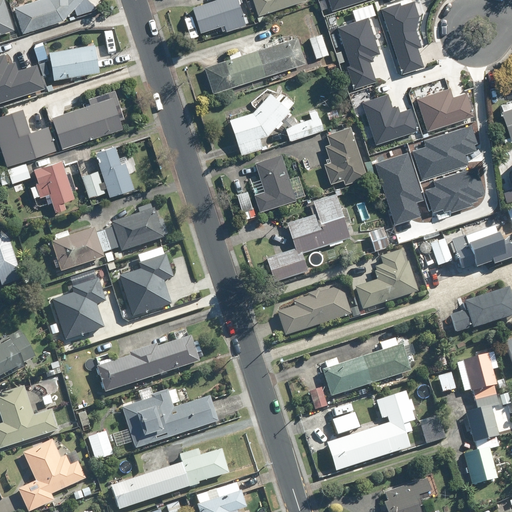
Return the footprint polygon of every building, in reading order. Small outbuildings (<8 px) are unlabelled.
[(0,0),(0,34),(11,31),(2,0),(0,0)] [(30,0),(12,6),(20,32),(60,20),(78,0),(30,0)] [(236,0),(207,0),(190,6),(199,31),(223,23),(225,30),(244,24),(236,0)] [(252,0),(257,15),(301,0),(252,0)] [(328,0),(333,12),(367,0),(328,0)] [(416,30),(420,18),(414,2),(401,6),(400,3),(381,9),(403,74),(424,67),(418,49),(422,47),(416,30)] [(347,67),(355,89),(377,82),(370,63),(375,61),(373,57),(381,54),(369,17),(337,28),(350,66),(347,67)] [(35,32),(11,40),(17,60),(41,52),(35,32)] [(328,55),(322,34),(309,38),(315,59),(328,55)] [(283,41),(254,50),(262,75),(303,62),(295,37),(283,41)] [(95,45),(49,53),(54,80),(100,73),(95,45)] [(229,58),(204,67),(212,92),(262,75),(254,50),(239,55),(229,58)] [(0,104),(45,89),(37,64),(19,71),(16,62),(8,64),(4,54),(0,54),(0,104)] [(328,57),(320,60),(322,66),(330,64),(328,57)] [(417,100),(428,132),(474,117),(467,93),(454,97),(451,89),(417,100)] [(52,117),(62,149),(123,130),(120,121),(124,120),(115,91),(88,99),(90,105),(52,117)] [(271,94),(268,92),(252,110),(228,119),(240,153),(260,146),(257,137),(262,135),(286,107),(292,101),(284,94),(273,91),(271,94)] [(375,145),(418,131),(411,110),(400,113),(398,107),(393,109),(388,95),(362,103),(375,145)] [(504,112),(502,112),(511,141),(511,140),(511,103),(502,107),(504,112)] [(0,116),(0,144),(8,167),(57,151),(49,127),(30,133),(23,109),(0,116)] [(336,111),(327,114),(330,120),(339,117),(336,111)] [(311,120),(285,128),(290,142),(324,131),(320,118),(318,119),(316,112),(310,114),(311,120)] [(413,152),(422,180),(469,165),(465,154),(477,151),(475,144),(478,143),(472,125),(424,140),(426,148),(413,152)] [(326,160),(327,164),(324,165),(331,185),(343,180),(345,186),(367,178),(350,128),(327,135),(330,145),(325,147),(329,159),(326,160)] [(112,145),(93,151),(105,187),(107,195),(131,188),(124,162),(123,161),(118,163),(112,145)] [(395,225),(421,217),(416,203),(424,200),(408,152),(374,163),(395,225)] [(253,193),(252,194),(257,210),(294,199),(287,178),(280,153),(253,161),(259,179),(262,190),(253,193)] [(31,196),(37,194),(38,196),(43,194),(48,193),(51,203),(53,211),(63,208),(61,201),(72,197),(59,159),(31,169),(36,182),(33,183),(34,184),(28,186),(31,196)] [(370,162),(364,164),(368,174),(373,172),(370,162)] [(25,164),(8,170),(12,184),(30,178),(25,164)] [(482,196),(485,192),(477,167),(434,181),(435,187),(425,190),(433,213),(443,209),(444,213),(451,211),(452,213),(473,206),(472,203),(478,201),(477,198),(482,196)] [(102,191),(99,181),(96,170),(79,175),(86,196),(90,195),(91,199),(102,196),(101,191),(102,191)] [(22,185),(14,188),(16,193),(24,191),(22,185)] [(252,209),(247,192),(237,195),(242,212),(252,209)] [(266,257),(274,279),(305,269),(300,251),(349,235),(345,223),(350,221),(345,207),(340,209),(334,193),(313,201),(314,203),(308,206),(311,214),(286,223),(294,247),(266,257)] [(112,227),(103,229),(109,249),(118,247),(119,251),(162,237),(161,235),(166,234),(161,219),(156,220),(152,208),(149,208),(148,204),(136,208),(138,213),(110,222),(112,227)] [(455,252),(460,269),(475,264),(475,267),(505,257),(505,258),(510,256),(510,258),(511,257),(511,239),(506,222),(451,240),(455,252)] [(48,225),(40,228),(42,234),(50,231),(48,225)] [(109,249),(103,229),(93,232),(92,228),(67,235),(66,231),(51,235),(53,241),(50,242),(55,258),(50,260),(53,269),(58,268),(59,270),(102,257),(100,252),(109,249)] [(382,232),(372,236),(377,250),(387,247),(382,232)] [(5,233),(0,234),(0,285),(17,280),(14,271),(17,270),(5,233)] [(443,239),(429,244),(437,266),(451,261),(443,239)] [(380,279),(355,287),(362,309),(418,292),(408,262),(404,263),(400,251),(380,257),(382,264),(375,267),(380,279)] [(119,275),(133,316),(172,303),(164,279),(173,276),(166,253),(139,262),(140,268),(119,275)] [(52,299),(66,340),(105,327),(97,303),(106,300),(99,278),(72,287),(74,292),(52,299)] [(464,303),(467,311),(452,316),(457,333),(472,328),(473,330),(511,317),(511,297),(509,288),(464,303)] [(296,306),(276,312),(284,336),(350,314),(344,294),(333,289),(294,301),(296,306)] [(0,347),(0,374),(34,357),(22,336),(9,342),(0,347)] [(188,336),(141,351),(150,377),(196,361),(188,336)] [(511,337),(503,341),(511,362),(511,337)] [(358,358),(367,385),(410,371),(402,344),(397,346),(395,338),(380,343),(382,351),(358,358)] [(150,377),(141,352),(121,358),(94,366),(103,392),(150,377)] [(463,363),(466,374),(463,376),(465,381),(468,380),(472,393),(473,393),(476,401),(495,396),(493,388),(497,386),(488,356),(463,363)] [(444,357),(436,359),(438,367),(446,365),(444,357)] [(326,368),(322,370),(330,397),(367,385),(358,358),(338,365),(336,358),(324,362),(326,368)] [(59,369),(46,373),(47,379),(61,374),(59,369)] [(455,390),(451,374),(439,377),(443,393),(455,390)] [(503,380),(497,382),(499,390),(506,388),(503,380)] [(0,417),(2,424),(0,425),(0,449),(58,431),(52,411),(33,417),(24,388),(0,395),(0,417)] [(322,389),(310,393),(315,411),(327,408),(322,389)] [(178,402),(174,390),(120,408),(133,448),(217,421),(208,396),(172,408),(171,404),(178,402)] [(388,424),(327,444),(335,471),(408,447),(400,424),(413,420),(410,412),(413,411),(410,400),(407,402),(404,393),(376,402),(381,419),(386,417),(388,424)] [(507,394),(500,397),(502,402),(509,401),(507,394)] [(479,411),(465,414),(474,444),(475,444),(476,449),(498,443),(497,438),(499,437),(491,409),(498,407),(495,396),(476,401),(479,411)] [(50,397),(42,399),(45,406),(52,404),(50,397)] [(331,424),(355,416),(350,402),(327,409),(331,424)] [(85,412),(76,414),(81,433),(90,431),(85,412)] [(113,455),(106,433),(87,438),(94,461),(113,455)] [(36,482),(18,491),(27,511),(31,511),(54,502),(51,496),(85,480),(77,463),(70,466),(66,457),(60,459),(51,441),(23,454),(36,482)] [(477,452),(464,456),(473,487),(498,480),(490,450),(499,447),(498,443),(476,449),(477,452)] [(198,451),(180,456),(182,465),(190,488),(199,486),(198,484),(229,475),(221,450),(200,457),(198,451)] [(182,465),(111,488),(119,511),(190,488),(182,465)] [(385,494),(388,503),(384,504),(386,511),(419,511),(419,509),(423,508),(421,502),(429,500),(427,494),(431,493),(427,480),(385,494)] [(233,483),(194,496),(199,511),(228,511),(242,507),(236,491),(233,483)] [(81,492),(73,495),(76,501),(83,499),(81,492)] [(433,511),(430,501),(422,504),(424,511),(433,511)] [(178,511),(176,503),(166,506),(167,511),(178,511)]
